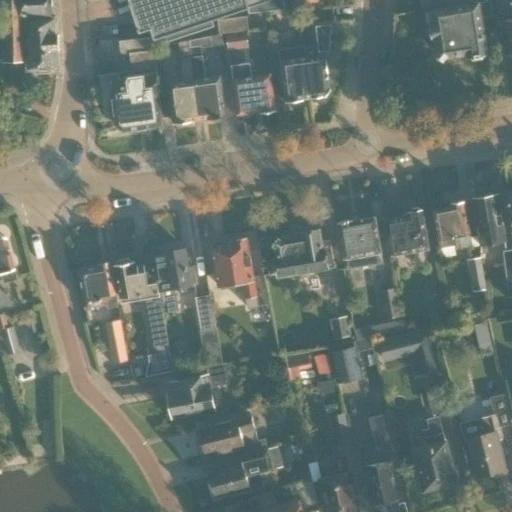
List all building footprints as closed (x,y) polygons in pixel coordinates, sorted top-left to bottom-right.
[(0,0),(1,17),(14,17),(14,18),(20,18),(20,20),(53,19),(53,18),(52,0),(0,0)] [(107,0),(108,1),(110,0),(130,0),(141,31),(153,28),(158,45),(215,26),(213,19),(246,8),(247,14),(286,9),(282,0),(107,0)] [(467,57),(468,56),(474,60),(482,59),(487,53),(482,17),(493,15),(490,0),(483,0),(484,2),(431,11),(433,24),(432,24),(432,25),(429,29),(430,36),(435,40),(436,40),(439,52),(438,53),(445,59),(445,58),(466,55),(467,57)] [(508,55),(511,54),(511,2),(511,3),(511,11),(511,19),(502,21),(508,55)] [(58,68),(58,66),(57,51),(59,51),(59,35),(57,35),(56,19),(56,18),(54,18),(53,18),(53,19),(20,20),(20,18),(14,18),(14,17),(1,17),(3,62),(28,60),(28,68),(28,70),(30,70),(30,69),(33,69),(36,73),(50,73),(53,68),(57,68),(58,68)] [(218,20),(220,34),(249,30),(247,17),(218,20)] [(333,54),(336,30),(335,19),(312,23),(315,45),(280,50),(286,102),(303,100),(303,99),(312,98),(313,102),(324,101),(324,96),(325,96),(326,96),(331,89),(326,55),(333,54)] [(228,50),(249,47),(247,32),(226,35),(228,50)] [(189,41),(200,119),(208,118),(208,119),(227,117),(221,76),(205,78),(201,48),(212,46),(210,36),(189,41)] [(137,40),(137,39),(119,41),(121,55),(130,53),(133,76),(100,80),(104,118),(115,116),(116,126),(123,131),(136,129),(137,131),(146,130),(146,128),(161,126),(163,126),(162,117),(159,97),(157,83),(159,82),(158,72),(157,72),(153,38),(137,40)] [(170,95),(159,97),(162,117),(173,115),(174,124),(192,121),(192,120),(200,119),(189,41),(179,42),(184,81),(169,83),(170,95)] [(234,79),(239,115),(262,112),(262,113),(276,111),(271,74),(252,77),(250,63),(232,66),(234,79)] [(473,199),(481,246),(507,241),(499,195),(473,199)] [(472,247),(464,201),(453,203),(454,206),(434,210),(440,248),(456,245),(456,242),(460,241),(462,249),(472,247)] [(386,220),(392,255),(429,249),(422,211),(418,208),(412,209),(409,213),(408,214),(408,216),(386,220)] [(338,222),(345,259),(346,270),(383,264),(381,253),(375,217),(352,221),(352,220),(338,222)] [(277,261),(269,262),(271,275),(279,273),(279,276),(327,268),(326,268),(335,266),(330,240),(322,241),(320,231),(319,231),(314,227),(306,228),(303,233),(301,234),(302,236),(281,240),(280,239),(275,246),(276,247),(278,257),(276,257),(277,261)] [(0,306),(9,304),(5,290),(2,291),(0,284),(0,276),(1,277),(2,282),(14,279),(4,238),(4,237),(0,234),(0,306)] [(212,247),(219,286),(222,286),(222,288),(234,286),(234,284),(244,282),(249,308),(259,307),(247,238),(235,240),(235,243),(228,244),(225,242),(217,243),(215,246),(212,247)] [(159,278),(165,313),(179,310),(175,287),(176,287),(176,290),(187,288),(187,285),(197,284),(194,267),(188,268),(185,249),(182,249),(181,247),(169,249),(169,252),(167,252),(167,255),(158,256),(162,278),(159,278)] [(121,299),(127,298),(150,294),(152,301),(147,302),(155,347),(169,344),(154,261),(135,264),(134,261),(132,262),(130,259),(129,258),(119,260),(117,264),(115,265),(121,299)] [(487,289),(481,258),(467,260),(473,292),(487,289)] [(80,270),(86,308),(106,304),(107,308),(118,306),(110,262),(99,263),(100,266),(80,270)] [(350,297),(349,270),(337,271),(338,297),(350,297)] [(402,316),(397,288),(379,291),(384,319),(402,316)] [(447,321),(442,293),(426,296),(431,324),(447,321)] [(210,296),(196,298),(202,329),(215,327),(210,296)] [(112,363),(127,360),(128,360),(127,359),(120,320),(106,323),(111,347),(108,348),(112,363)] [(349,323),(331,327),(334,339),(351,336),(349,323)] [(19,351),(12,326),(0,329),(0,339),(4,355),(19,351)] [(415,354),(420,373),(440,368),(430,329),(380,342),(385,361),(415,354)] [(373,337),(355,341),(356,346),(358,351),(376,348),(373,337)] [(331,352),(338,385),(364,379),(358,351),(356,346),(331,352)] [(149,353),(150,374),(174,373),(173,351),(149,353)] [(312,351),(289,354),(291,377),(315,375),(312,351)] [(215,407),(211,387),(229,383),(226,364),(207,367),(209,375),(194,378),(194,379),(169,383),(171,395),(171,399),(169,401),(171,410),(174,411),(174,415),(215,407)] [(320,384),(336,380),(333,371),(318,375),(320,384)] [(456,482),(444,432),(455,429),(443,380),(424,384),(433,418),(427,419),(429,429),(422,431),(426,447),(412,450),(417,469),(419,469),(425,492),(443,487),(442,485),(456,482)] [(479,418),(459,423),(464,441),(469,440),(478,476),(481,475),(482,477),(492,474),(492,472),(506,469),(498,440),(503,439),(500,427),(511,424),(504,395),(490,399),(494,414),(479,418)] [(374,507),(392,503),(391,500),(401,498),(395,475),(402,474),(388,413),(384,414),(384,415),(387,415),(390,428),(373,431),(381,463),(365,467),(374,507)] [(330,417),(337,447),(352,443),(345,414),(330,417)] [(243,447),(245,454),(268,448),(265,439),(258,441),(252,415),(199,429),(203,442),(200,443),(203,453),(205,452),(206,456),(243,447)] [(274,469),(283,467),(278,446),(268,448),(274,469)] [(268,448),(245,454),(241,455),(243,465),(210,474),(211,480),(211,483),(212,489),(214,491),(216,496),(240,490),(240,492),(263,487),(260,473),(274,469),(268,448),(268,449),(268,448)] [(321,479),(328,511),(355,511),(359,511),(350,473),(349,473),(345,455),(332,458),(336,476),(321,479)] [(272,492),(259,496),(263,511),(302,511),(298,500),(303,498),(306,507),(318,503),(312,478),(290,486),(295,501),(277,507),(272,492)] [(263,511),(259,496),(246,501),(249,511),(250,511),(252,511),(251,511),(263,511)]
